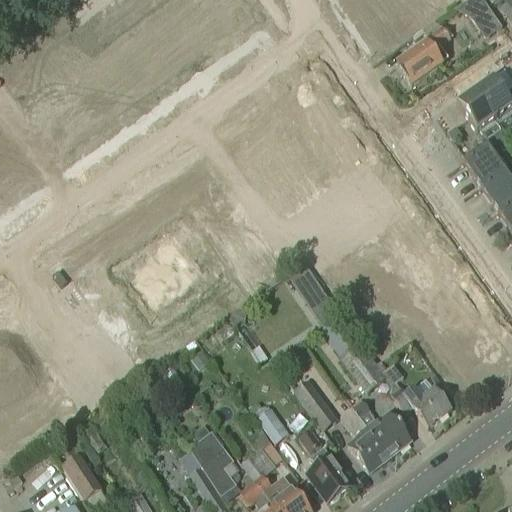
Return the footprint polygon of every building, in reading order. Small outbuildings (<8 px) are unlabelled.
[(246,0),(137,0),(62,54),(112,124),(259,19),(246,0)] [(393,0),(362,0),(353,7),(365,24),(396,3),(393,0)] [(481,0),(472,0),(460,8),(470,22),(484,43),(503,30),(489,10),(481,0)] [(396,3),(365,24),(378,43),(408,22),(396,3)] [(511,5),(511,4),(500,12),(511,29),(511,5)] [(448,43),(440,32),(434,24),(422,33),(427,41),(409,53),(411,57),(395,68),(411,90),(440,69),(439,67),(446,62),(438,50),(448,43)] [(511,109),(492,81),(474,94),(493,124),(497,129),(511,118),(511,109)] [(308,89),(290,102),(311,132),(330,119),(308,89)] [(474,94),(455,107),(476,136),(493,124),(474,94)] [(290,102),(272,115),(294,145),(311,132),(290,102)] [(272,115),(255,127),(276,157),(294,145),(272,115)] [(0,129),(0,143),(5,150),(19,139),(7,124),(0,129)] [(255,127),(236,140),(258,170),(276,157),(255,127)] [(455,132),(447,138),(452,146),(460,140),(455,132)] [(0,143),(0,204),(29,184),(0,143)] [(488,148),(464,164),(465,165),(467,164),(476,178),(474,179),(482,191),(484,189),(506,174),(488,148)] [(343,156),(333,163),(338,170),(348,163),(343,156)] [(333,163),(324,170),(328,177),(338,170),(333,163)] [(98,242),(76,258),(98,289),(101,288),(109,299),(234,211),(225,199),(228,197),(205,166),(147,208),(145,206),(96,241),(98,242)] [(229,180),(236,196),(263,183),(255,167),(229,180)] [(511,183),(506,174),(484,189),(493,203),(491,205),(499,216),(501,215),(511,206),(511,183)] [(308,181),(298,188),(303,195),(313,188),(308,181)] [(298,188),(288,195),(293,202),(303,195),(298,188)] [(511,206),(501,215),(510,228),(508,230),(511,235),(511,206)] [(406,228),(371,252),(386,274),(421,249),(406,228)] [(325,229),(305,235),(310,249),(330,243),(325,229)] [(421,249),(386,274),(400,294),(436,270),(421,249)] [(302,267),(286,278),(322,332),(338,321),(302,267)] [(436,270),(400,294),(416,316),(451,291),(436,270)] [(66,286),(58,275),(51,280),(60,291),(66,286)] [(217,281),(202,289),(213,309),(228,301),(217,281)] [(352,283),(345,287),(352,297),(359,293),(352,283)] [(359,293),(352,297),(359,307),(366,303),(359,293)] [(100,315),(112,310),(107,297),(95,302),(100,315)] [(225,328),(247,314),(236,297),(214,311),(225,328)] [(0,377),(31,355),(23,343),(25,341),(3,311),(0,312),(0,377)] [(446,312),(436,319),(441,325),(451,319),(446,312)] [(373,313),(367,318),(373,328),(380,323),(373,313)] [(171,314),(161,321),(166,328),(176,321),(171,314)] [(436,319),(427,326),(431,332),(441,325),(436,319)] [(161,321),(152,328),(156,335),(166,328),(161,321)] [(176,321),(166,328),(171,334),(180,327),(176,321)] [(140,326),(131,333),(135,340),(145,333),(140,326)] [(180,327),(171,334),(175,341),(185,334),(180,327)] [(166,328),(156,335),(161,341),(171,334),(166,328)] [(131,333),(121,340),(126,347),(135,340),(131,333)] [(145,333),(135,340),(140,347),(150,340),(145,333)] [(171,334),(161,341),(166,348),(175,341),(171,334)] [(185,334),(175,341),(180,347),(190,340),(185,334)] [(349,335),(331,348),(367,396),(385,383),(349,335)] [(480,335),(459,350),(484,385),(505,370),(480,335)] [(135,340),(126,347),(130,354),(140,347),(135,340)] [(150,340),(140,347),(145,353),(154,346),(150,340)] [(175,341),(166,348),(170,354),(180,347),(175,341)] [(154,346),(145,353),(149,360),(159,353),(154,346)] [(140,347),(130,354),(135,360),(145,353),(140,347)] [(459,350),(437,366),(462,400),(484,385),(459,350)] [(145,353),(135,360),(140,367),(149,360),(145,353)] [(159,353),(149,360),(154,366),(164,359),(159,353)] [(201,355),(191,363),(198,374),(209,366),(201,355)] [(149,360),(140,367),(144,373),(154,366),(149,360)] [(393,368),(381,377),(391,391),(389,399),(404,418),(412,412),(427,431),(449,414),(433,393),(421,403),(413,392),(404,399),(395,387),(402,382),(393,368)] [(305,387),(293,397),(323,435),(335,425),(305,387)] [(52,388),(42,395),(47,401),(56,394),(52,388)] [(56,394),(47,401),(51,408),(61,401),(56,394)] [(42,395),(32,402),(37,408),(47,401),(42,395)] [(47,401),(37,408),(41,415),(51,408),(47,401)] [(61,401),(51,408),(56,414),(66,408),(61,401)] [(361,405),(351,412),(389,461),(410,445),(389,417),(376,428),(369,419),(371,417),(361,405)] [(261,406),(250,413),(256,422),(267,414),(261,406)] [(51,408),(41,415),(46,421),(56,414),(51,408)] [(66,408),(56,414),(61,421),(70,414),(66,408)] [(351,412),(339,422),(356,443),(347,450),(368,477),(389,461),(351,412)] [(30,413),(21,420),(25,427),(35,420),(30,413)] [(56,414),(46,421),(51,428),(61,421),(56,414)] [(70,414),(61,421),(65,428),(75,421),(70,414)] [(270,414),(257,423),(274,448),(287,439),(270,414)] [(21,420),(11,427),(16,434),(25,427),(21,420)] [(35,420),(25,427),(30,433),(40,426),(35,420)] [(61,421),(51,428),(55,435),(65,428),(61,421)] [(294,427),(300,438),(312,433),(306,422),(294,427)] [(40,426),(30,433),(35,440),(44,433),(40,426)] [(25,427),(16,434),(20,440),(30,433),(25,427)] [(30,433),(20,440),(25,447),(35,440),(30,433)] [(44,433),(35,440),(39,446),(49,439),(44,433)] [(309,435),(298,444),(309,458),(320,450),(309,435)] [(197,447),(189,453),(190,455),(201,472),(220,501),(232,492),(235,489),(229,482),(223,473),(227,470),(229,469),(232,466),(210,437),(208,438),(207,439),(197,447)] [(35,440),(25,447),(30,453),(39,446),(35,440)] [(283,450),(271,456),(288,486),(300,480),(283,450)] [(317,471),(306,479),(327,507),(328,506),(329,505),(333,505),(337,502),(338,499),(339,498),(347,492),(338,480),(341,479),(323,454),(311,463),(317,471)] [(244,459),(236,465),(253,486),(272,511),(306,511),(292,493),(284,483),(271,493),(244,459)] [(82,464),(64,474),(85,509),(102,498),(82,464)] [(272,511),(253,486),(240,497),(250,510),(255,506),(259,511),(272,511)] [(225,511),(213,493),(202,500),(209,511),(225,511)] [(150,511),(142,497),(126,506),(129,511),(150,511)]
